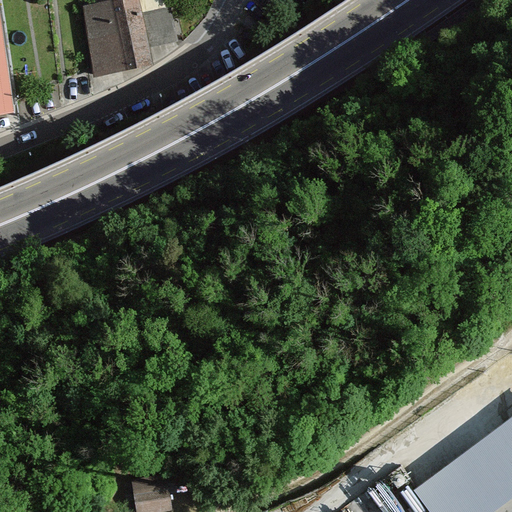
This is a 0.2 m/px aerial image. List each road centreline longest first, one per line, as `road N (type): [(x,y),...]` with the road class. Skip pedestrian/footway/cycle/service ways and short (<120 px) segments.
road 1 (primary): [(408,0),(181,143),(0,225)]
road 2 (track): [(233,511),(299,484),(511,336)]
road 3 (residential): [(0,150),(180,69),(233,0)]
